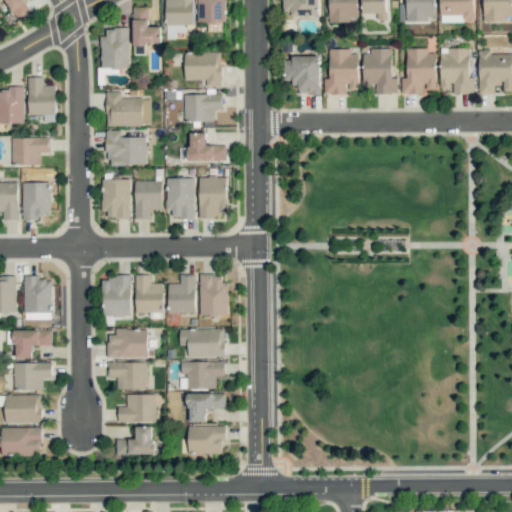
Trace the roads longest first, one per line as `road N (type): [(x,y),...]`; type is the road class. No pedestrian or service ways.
road 1 (residential): [(511,484),(0,488)]
road 2 (residential): [(264,0),(270,487)]
road 3 (residential): [(267,246),(0,247)]
road 4 (residential): [(87,247),(85,60),(69,0)]
road 5 (residential): [(266,122),(511,120)]
road 6 (residential): [(87,247),(88,431)]
